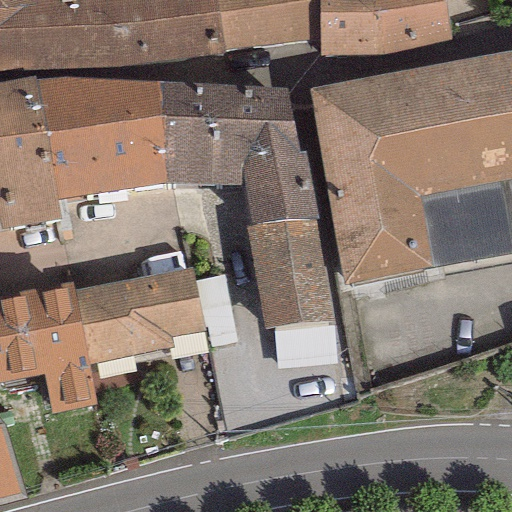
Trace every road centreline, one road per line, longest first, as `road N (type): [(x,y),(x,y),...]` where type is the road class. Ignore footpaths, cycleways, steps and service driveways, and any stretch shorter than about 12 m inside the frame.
road 1 (residential): [(511,43),(365,72),(0,87)]
road 2 (residential): [(136,511),(352,466),(458,457),(511,463)]
